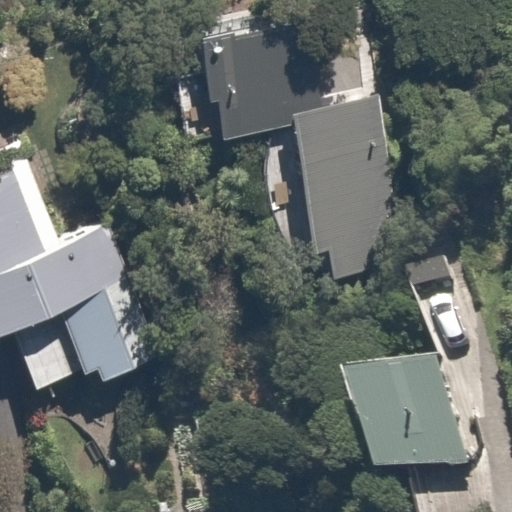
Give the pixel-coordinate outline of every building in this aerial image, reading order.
[(200,0),(167,0),(192,111),(253,97),(251,87),(302,75),(284,0),(248,0),(203,10),(200,0)] [(26,23),(0,37),(0,99),(1,102),(53,73),(26,23)] [(372,83),(262,104),(291,258),(401,237),(372,83)] [(0,341),(14,382),(107,350),(78,268),(91,263),(67,195),(40,204),(7,110),(0,112),(0,341)] [(427,329),(324,356),(353,467),(457,439),(427,329)]
